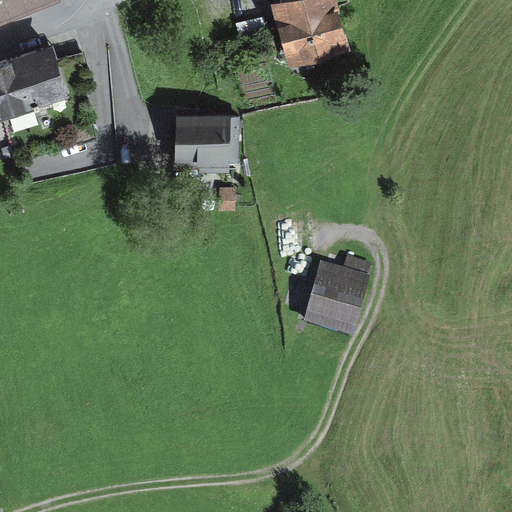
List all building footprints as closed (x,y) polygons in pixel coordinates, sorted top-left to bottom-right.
[(0,0),(0,13),(37,0),(0,0)] [(344,63),(331,0),(303,0),(273,6),(287,74),(344,63)] [(0,66),(0,120),(73,98),(58,49),(0,66)] [(179,117),(178,167),(233,168),(234,118),(179,117)] [(356,324),(372,270),(326,256),(309,311),(356,324)]
